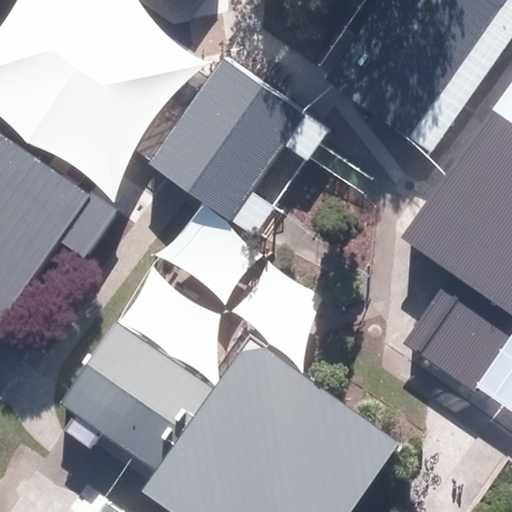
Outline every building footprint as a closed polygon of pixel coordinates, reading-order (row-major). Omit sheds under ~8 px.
[(0,0),(0,316),(81,200),(0,144),(0,0)] [(498,0),(380,0),(319,90),(399,145),(498,0)] [(304,117),(217,57),(137,172),(224,231),(304,117)] [(511,132),(491,119),(400,251),(446,282),(400,349),(473,399),(511,342),(511,132)] [(116,326),(59,408),(151,470),(131,500),(147,511),(343,511),(392,441),(244,340),(209,390),(116,326)]
